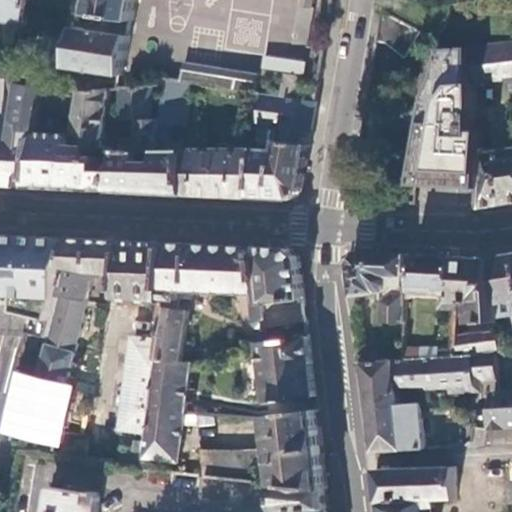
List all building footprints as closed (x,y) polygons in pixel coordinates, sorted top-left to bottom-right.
[(0,0),(0,22),(23,25),(26,0),(0,0)] [(93,0),(91,14),(93,15),(90,28),(78,26),(72,66),(127,74),(134,35),(132,34),(134,20),(135,21),(138,0),(93,0)] [(21,40),(20,53),(33,54),(34,42),(21,40)] [(511,40),(471,46),(474,69),(476,84),(509,79),(511,78),(511,40)] [(450,187),(479,187),(483,154),(484,129),(477,130),(471,46),(434,51),(428,79),(418,103),(404,187),(417,187),(450,187)] [(262,55),(261,69),(303,73),(304,59),(262,55)] [(187,61),(186,70),(195,71),(196,63),(187,61)] [(193,81),(257,92),(259,82),(229,77),(230,68),(196,63),(195,71),(186,70),(184,80),(193,81)] [(229,77),(259,82),(260,73),(230,68),(229,77)] [(283,96),(302,99),(305,76),(286,73),(283,96)] [(193,81),(184,80),(166,77),(162,120),(162,127),(176,129),(178,119),(188,121),(193,81)] [(153,120),(153,84),(122,87),(122,121),(140,120),(153,120)] [(33,186),(44,89),(19,85),(8,185),(21,185),(33,186)] [(106,150),(113,89),(113,88),(84,91),(83,97),(80,120),(77,139),(73,139),(68,188),(86,189),(107,190),(113,190),(115,171),(108,171),(101,171),(102,157),(98,156),(99,148),(106,150)] [(80,120),(83,97),(44,89),(33,186),(68,188),(73,139),(74,135),(47,133),(49,114),(80,120)] [(304,190),(318,101),(302,99),(283,96),(263,93),(260,126),(281,131),(278,153),(266,152),(267,146),(258,145),(258,152),(255,197),(268,198),(294,199),(304,190)] [(161,134),(162,127),(162,120),(153,120),(140,120),(140,140),(122,139),(123,158),(115,171),(113,190),(121,190),(153,192),(189,194),(188,148),(160,146),(161,134)] [(160,146),(188,148),(188,137),(161,134),(160,146)] [(218,195),(255,197),(258,152),(188,148),(189,194),(218,195)] [(504,151),(483,154),(479,187),(477,211),(505,204),(504,151)] [(0,332),(13,333),(31,334),(32,330),(51,335),(77,236),(52,235),(30,234),(0,232),(0,332)] [(56,436),(97,270),(115,270),(127,271),(123,303),(133,304),(134,298),(159,301),(169,302),(174,241),(119,238),(77,236),(51,335),(27,429),(56,436)] [(208,243),(174,241),(169,302),(164,339),(161,357),(185,360),(191,310),(184,309),(185,298),(177,297),(178,289),(252,293),(255,322),(259,328),(270,326),(268,303),(262,246),(208,243)] [(273,246),(262,246),(268,303),(307,298),(304,274),(302,257),(293,247),(273,246)] [(383,320),(407,321),(407,296),(407,288),(408,253),(359,251),(351,261),(354,281),(355,295),(378,293),(378,301),(384,302),(383,320)] [(460,301),(461,256),(436,255),(408,253),(407,288),(443,290),(442,296),(442,308),(459,309),(460,301)] [(511,253),(506,255),(492,257),(498,313),(511,311),(511,253)] [(498,313),(492,257),(487,258),(471,257),(461,256),(460,301),(473,302),(473,304),(475,304),(476,323),(499,321),(498,313)] [(407,288),(407,296),(413,297),(416,295),(442,296),(443,290),(407,288)] [(307,298),(268,303),(270,326),(310,321),(307,298)] [(164,339),(169,302),(159,301),(155,338),(164,339)] [(497,350),(502,350),(500,330),(459,335),(459,342),(458,354),(473,353),(497,350)] [(161,357),(164,339),(155,338),(137,335),(123,429),(149,432),(153,408),(161,357)] [(317,380),(312,336),(262,341),(269,402),(319,396),(317,380)] [(459,342),(406,345),(406,358),(458,354),(459,342)] [(497,380),(497,350),(473,353),(475,383),(497,380)] [(458,354),(406,358),(392,359),(396,389),(402,390),(475,386),(475,383),(473,353),(458,354)] [(185,360),(161,357),(153,408),(188,411),(189,412),(195,362),(185,360)] [(396,389),(392,359),(363,362),(369,409),(398,406),(397,398),(403,398),(402,390),(396,389)] [(77,390),(96,396),(98,384),(80,377),(77,390)] [(511,427),(511,392),(495,394),(491,429),(511,427)] [(398,406),(369,409),(374,450),(428,447),(421,403),(398,406)] [(149,432),(146,456),(181,461),(188,411),(153,408),(149,432)] [(322,425),(321,410),(273,417),(275,430),(282,482),(330,486),(325,444),(322,425)] [(216,424),(216,414),(198,413),(200,426),(216,424)] [(460,445),(468,445),(473,442),(473,422),(460,422),(460,445)] [(65,433),(61,457),(86,462),(90,438),(65,433)] [(101,436),(97,463),(119,467),(121,454),(123,440),(101,436)] [(260,450),(203,450),(206,475),(261,480),(260,450)] [(143,472),(145,458),(121,454),(119,467),(143,472)] [(401,468),(376,470),(380,504),(425,501),(426,506),(438,506),(437,500),(458,499),(457,465),(401,468)] [(278,482),(281,511),(332,511),(331,500),(330,486),(282,482),(278,482)] [(50,511),(99,511),(102,495),(54,487),(50,511)] [(426,511),(426,506),(425,501),(380,504),(381,511),(426,511)]
